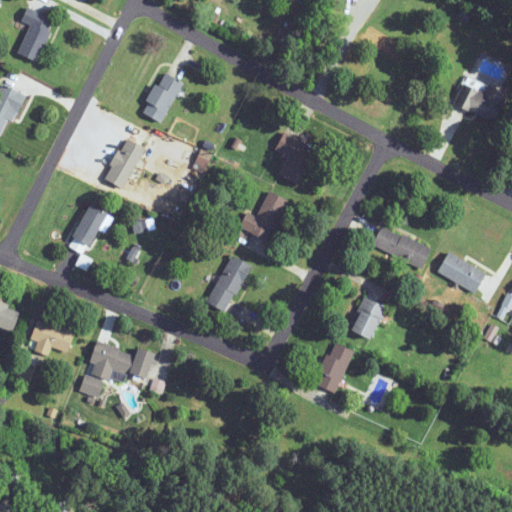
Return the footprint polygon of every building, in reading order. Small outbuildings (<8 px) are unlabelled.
[(29,25),(17,53),(37,62),(55,19),(26,7),(20,21),(29,25)] [(181,83),(163,72),(140,112),(159,122),(181,83)] [(495,122),(507,93),(465,77),(454,106),(495,122)] [(23,94),(2,84),(0,87),(0,134),(3,136),(23,94)] [(296,183),(314,148),(283,132),(274,149),(288,156),(278,174),(296,183)] [(144,149),(126,138),(102,176),(120,188),(144,149)] [(257,217),(250,214),(243,229),(270,241),(287,199),(268,191),(257,217)] [(98,229),(102,232),(111,218),(89,205),(70,236),(87,247),(98,229)] [(136,230),(147,230),(146,219),(135,219),(136,230)] [(371,246),(421,268),(430,247),(380,225),(371,246)] [(474,292),(484,273),(448,252),(437,272),(474,292)] [(249,265),(231,255),(206,303),(224,312),(249,265)] [(369,341),(386,308),(364,297),(347,330),(369,341)] [(22,309),(0,301),(0,326),(14,332),(22,309)] [(70,352),(77,331),(38,319),(29,349),(50,356),(53,347),(70,352)] [(149,378),(157,352),(140,347),(138,354),(98,342),(88,375),(85,374),(80,391),(102,398),(107,379),(126,385),(129,372),(149,378)] [(353,352),(332,342),(313,384),(335,394),(353,352)] [(19,380),(33,381),(33,367),(19,366),(19,380)]
